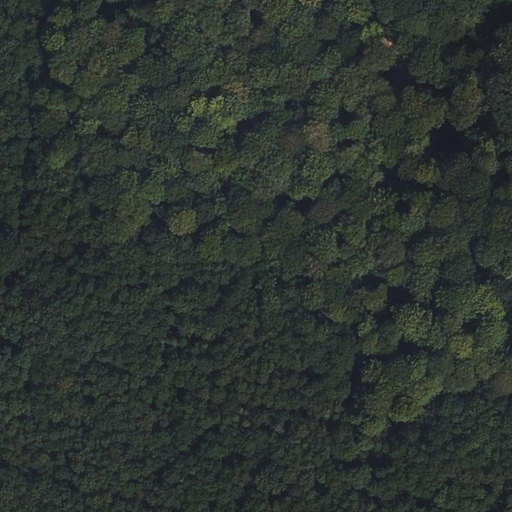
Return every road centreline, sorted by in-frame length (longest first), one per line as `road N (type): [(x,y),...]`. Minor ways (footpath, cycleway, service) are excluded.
road 1 (track): [(0,342),(105,299),(511,265)]
road 2 (track): [(511,369),(365,0)]
road 3 (track): [(52,0),(0,312)]
